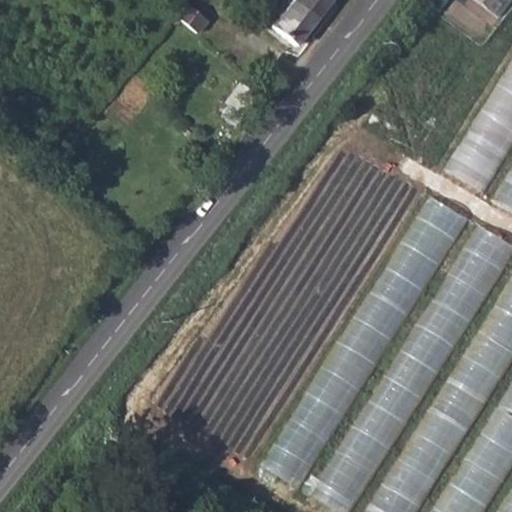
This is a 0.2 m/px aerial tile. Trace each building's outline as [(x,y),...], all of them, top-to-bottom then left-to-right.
[(266,3),(254,18),(291,45),(327,0),(282,0),(275,10),(266,3)] [(511,62),(452,173),(492,195),(511,158),(511,62)] [(511,174),(498,199),(511,207),(511,174)] [(310,491),(459,211),(419,190),(271,470),(310,491)] [(467,219),(319,498),(345,511),(364,511),(507,240),(467,219)] [(511,271),(366,511),(419,511),(511,358),(511,271)] [(511,380),(434,511),(485,511),(511,467),(511,380)] [(511,511),(511,490),(499,511),(511,511)]
